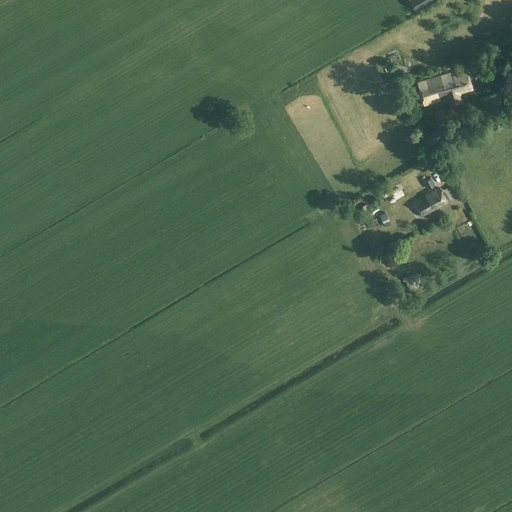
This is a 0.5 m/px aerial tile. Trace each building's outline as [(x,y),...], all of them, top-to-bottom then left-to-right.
[(459,92),(472,88),(467,70),(453,75),(452,73),(418,83),(424,104),(440,100),(438,95),(446,93),(450,107),(463,103),(459,92)] [(424,181),(428,189),(435,185),(431,178),(424,181)] [(386,190),(392,203),(407,196),(401,183),(386,190)] [(421,216),(446,202),(439,188),(425,195),(413,202),(421,216)] [(364,220),(360,222),(367,233),(371,231),(364,220)]
